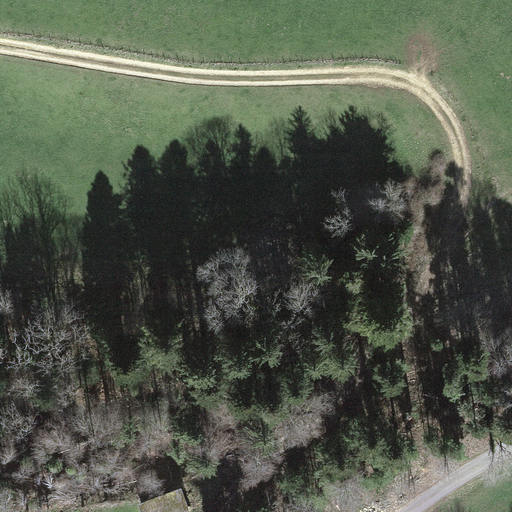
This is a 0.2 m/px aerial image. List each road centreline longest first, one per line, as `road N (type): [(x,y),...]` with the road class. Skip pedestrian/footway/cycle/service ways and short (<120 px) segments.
road 1 (track): [(0,45),(219,77),(397,78),(438,103),(459,144),(456,217),(417,297),(367,360),(202,511)]
road 2 (unclassified): [(408,511),(511,445)]
